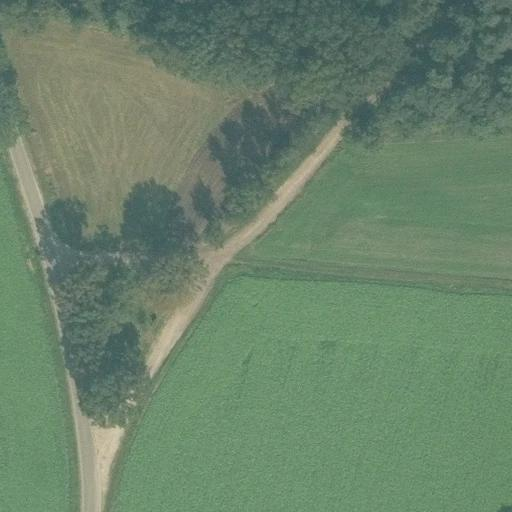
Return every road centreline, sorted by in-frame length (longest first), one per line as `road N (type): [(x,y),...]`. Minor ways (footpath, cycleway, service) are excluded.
road 1 (unclassified): [(89,511),(85,435),(50,260),(0,107)]
road 2 (track): [(455,0),(215,259)]
road 3 (track): [(511,286),(215,259)]
road 4 (track): [(215,259),(91,480)]
road 5 (track): [(50,260),(215,259)]
